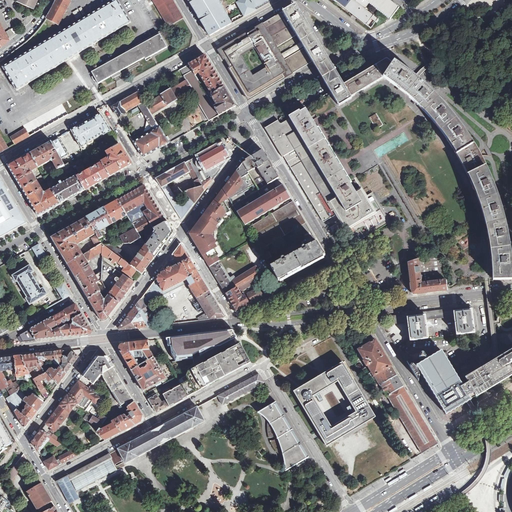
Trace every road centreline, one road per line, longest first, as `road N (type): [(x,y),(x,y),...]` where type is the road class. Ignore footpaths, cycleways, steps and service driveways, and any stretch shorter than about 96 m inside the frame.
road 1 (residential): [(366,308),(261,135)]
road 2 (unclassified): [(350,511),(261,365)]
road 3 (unclassified): [(366,308),(511,292)]
road 4 (residential): [(103,339),(23,439)]
road 5 (unclassified): [(180,233),(261,135)]
road 6 (unclassified): [(153,423),(261,365)]
road 7 (unclassified): [(38,230),(143,170)]
road 8 (unclassified): [(208,46),(102,104)]
